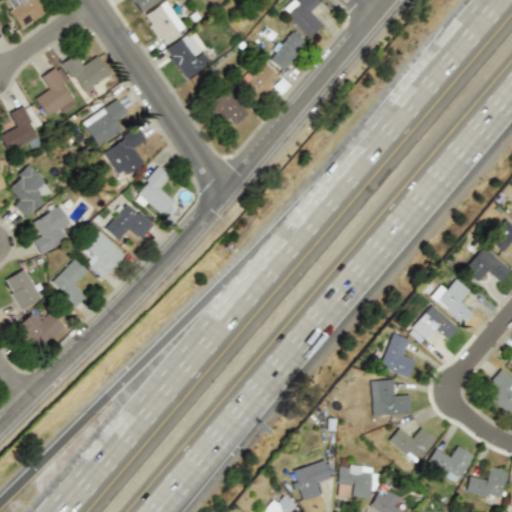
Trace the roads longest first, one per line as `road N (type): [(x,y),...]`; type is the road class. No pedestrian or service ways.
road 1 (motorway): [(159,511),(511,99)]
road 2 (motorway): [(369,150),(0,508)]
road 3 (motorway): [(369,150),(59,511)]
road 4 (tertiary): [(226,206),(79,371),(0,444)]
road 5 (tertiary): [(401,0),(226,206)]
road 6 (tertiary): [(93,0),(207,164),(226,206)]
road 7 (motorway): [(495,0),(369,150)]
road 8 (residential): [(511,325),(457,392),(470,419),(511,446)]
